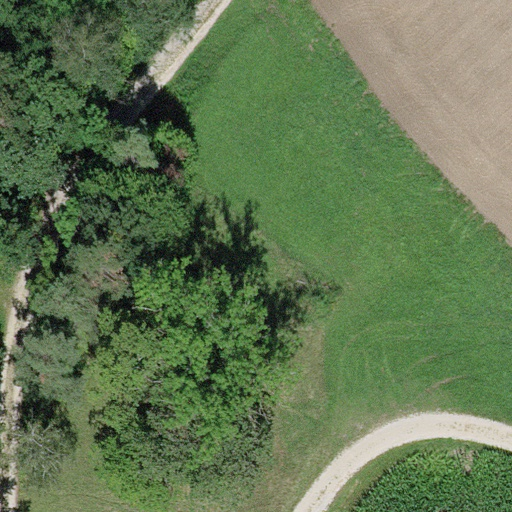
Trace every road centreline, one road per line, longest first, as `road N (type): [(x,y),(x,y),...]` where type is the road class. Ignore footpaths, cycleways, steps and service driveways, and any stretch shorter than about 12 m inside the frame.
road 1 (track): [(225,0),(89,203),(31,336),(14,511)]
road 2 (track): [(329,511),(403,428),(479,421),(511,432)]
